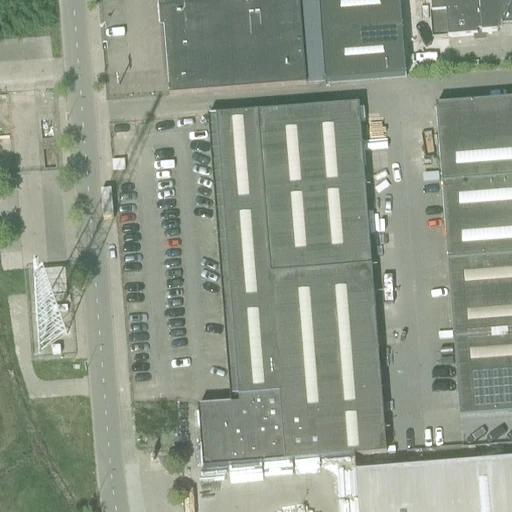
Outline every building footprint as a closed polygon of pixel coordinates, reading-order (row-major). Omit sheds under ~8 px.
[(160,0),(169,97),(191,95),(306,86),(298,0),(160,0)] [(399,0),(319,0),(326,84),(404,78),(406,78),(399,0)] [(511,0),(429,0),(431,14),(445,13),(447,39),(476,37),(476,33),(480,33),(481,36),(496,35),(500,27),(511,26),(511,0)] [(511,100),(435,107),(441,186),(511,180),(511,100)] [(258,461),(258,465),(385,455),(357,106),(215,117),(238,413),(206,416),(210,465),(258,461)] [(511,180),(441,186),(446,263),(511,257),(511,180)] [(511,257),(446,263),(455,368),(511,363),(511,257)] [(66,265),(38,269),(41,299),(68,296),(66,265)] [(511,363),(455,368),(458,419),(511,414),(511,363)] [(511,511),(511,461),(356,474),(358,511),(511,511)]
